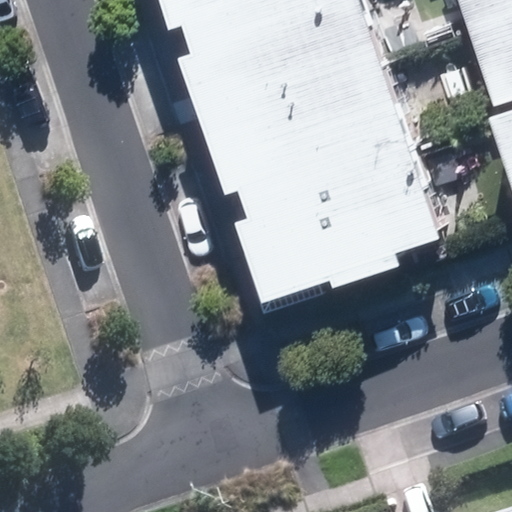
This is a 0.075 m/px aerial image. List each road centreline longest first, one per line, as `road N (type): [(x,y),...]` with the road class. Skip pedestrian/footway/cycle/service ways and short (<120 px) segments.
road 1 (residential): [(66,0),(216,449)]
road 2 (residential): [(216,449),(511,349)]
road 3 (residential): [(67,511),(120,481),(216,449)]
